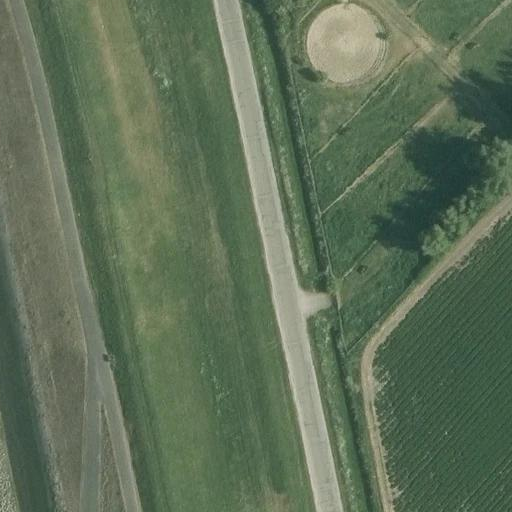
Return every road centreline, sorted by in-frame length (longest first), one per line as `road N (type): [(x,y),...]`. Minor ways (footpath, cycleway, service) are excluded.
road 1 (residential): [(331,511),(222,0)]
road 2 (unclassified): [(101,360),(11,0)]
road 3 (unclassified): [(101,360),(131,511)]
road 4 (unclassified): [(101,360),(78,511)]
